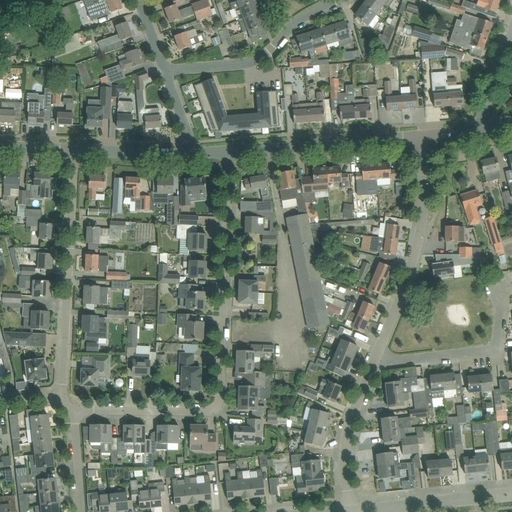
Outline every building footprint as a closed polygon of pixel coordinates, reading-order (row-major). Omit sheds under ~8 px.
[(84,0),(92,20),(111,13),(114,12),(123,9),(119,0),(84,0)] [(170,23),(195,14),(198,21),(213,15),(207,0),(206,0),(192,5),(192,6),(178,11),(176,5),(165,9),(170,23)] [(233,10),(235,9),(255,2),(254,0),(238,0),(239,2),(231,5),(233,10)] [(377,0),(367,0),(363,5),(376,15),(383,5),(377,0)] [(436,0),(428,0),(428,3),(449,9),(450,4),(436,0)] [(464,0),(461,7),(470,10),(472,3),(464,0)] [(478,0),(477,6),(486,9),(496,12),(499,0),(478,0)] [(216,4),(220,14),(225,13),(221,2),(216,4)] [(245,19),(259,14),(255,2),(235,9),(239,21),(245,19)] [(407,4),(402,2),(398,13),(403,14),(401,21),(404,22),(405,18),(407,18),(408,15),(407,15),(408,12),(404,11),(407,4)] [(408,4),(406,10),(419,14),(421,7),(408,4)] [(451,4),(450,10),(464,14),(465,8),(451,4)] [(376,15),(363,5),(356,16),(368,25),(376,15)] [(44,15),(47,22),(54,19),(52,12),(44,15)] [(245,19),(249,31),(263,26),(259,14),(245,19)] [(457,19),(455,25),(487,36),(492,23),(482,20),(464,14),(463,15),(461,21),(457,19)] [(391,25),(395,27),(399,17),(394,15),(391,25)] [(127,22),(119,25),(116,26),(119,34),(98,42),(102,55),(115,50),(112,44),(132,36),(127,22)] [(345,22),(333,26),(338,41),(350,37),(345,22)] [(386,52),(387,53),(389,45),(395,27),(387,24),(383,36),(380,34),(376,44),(378,46),(386,52)] [(405,24),(403,33),(412,35),(412,36),(419,38),(418,39),(430,42),(432,31),(405,24)] [(455,26),(449,42),(464,47),(471,50),(473,46),(483,49),(485,43),(486,44),(487,43),(488,40),(488,39),(487,38),(487,36),(455,25),(455,26)] [(263,26),(249,31),(254,43),(268,38),(263,26)] [(333,26),(321,30),(326,45),(338,41),(333,26)] [(222,30),(226,40),(230,38),(226,27),(222,28),(222,29),(222,30)] [(195,30),(183,34),(175,37),(180,50),(190,47),(207,40),(205,33),(197,35),(195,30)] [(321,30),(309,34),(314,49),(326,45),(321,30)] [(314,49),(309,34),(297,38),(302,53),(309,51),(311,59),(307,60),(307,66),(318,65),(318,61),(314,49)] [(76,48),(71,35),(61,39),(66,52),(76,48)] [(218,37),(212,39),(214,46),(220,44),(218,37)] [(421,42),(422,59),(445,58),(445,45),(421,42)] [(378,46),(375,49),(383,55),(386,52),(378,46)] [(445,54),(449,55),(462,59),(464,53),(447,48),(445,54)] [(132,52),(128,53),(126,54),(128,59),(119,62),(120,65),(105,70),(109,83),(125,77),(123,71),(142,64),(140,57),(141,55),(139,51),(137,50),(132,52)] [(342,51),(343,55),(343,56),(343,60),(354,59),(354,58),(354,52),(346,52),(345,50),(342,51)] [(301,59),(290,59),(290,68),(302,67),(301,59)] [(433,60),(433,70),(443,70),(443,60),(433,60)] [(339,64),(329,65),(330,75),(330,78),(331,99),(339,99),(339,94),(341,94),(341,87),(338,87),(337,79),(336,79),(336,71),(340,71),(339,64)] [(41,68),(41,74),(40,75),(45,81),(52,75),(52,70),(47,68),(41,68)] [(146,71),(135,75),(136,91),(144,90),(143,80),(149,78),(146,71)] [(446,72),(432,73),(432,77),(434,95),(434,98),(435,107),(449,106),(448,93),(448,86),(447,79),(446,72)] [(213,79),(194,86),(199,99),(218,92),(213,79)] [(456,79),(447,79),(448,86),(449,106),(464,105),(462,85),(456,86),(456,79)] [(126,85),(113,85),(112,97),(119,97),(119,93),(126,93),(126,85)] [(100,105),(110,106),(111,88),(101,87),(100,105)] [(45,89),(44,96),(39,95),(38,103),(29,103),(28,112),(29,112),(29,123),(30,124),(29,126),(36,126),(36,124),(44,124),(44,109),(51,109),(52,89),(45,89)] [(418,108),(417,95),(416,95),(416,90),(410,90),(410,96),(401,96),(401,97),(402,109),(418,108)] [(6,91),(5,97),(5,103),(9,103),(9,111),(0,110),(0,122),(14,123),(16,97),(16,91),(6,91)] [(277,91),(256,93),(258,107),(278,105),(277,91)] [(218,92),(199,99),(204,112),(223,105),(218,92)] [(387,110),(402,109),(401,97),(401,96),(392,97),(392,92),(386,92),(386,98),(387,110)] [(355,106),(355,100),(354,95),(347,95),(347,94),(341,95),(342,101),(339,102),(340,107),(340,110),(341,120),(356,119),(355,106)] [(58,113),(58,115),(58,125),(72,125),(74,99),(63,99),(63,105),(67,105),(66,113),(58,113)] [(370,99),(355,100),(355,106),(356,119),(371,118),(370,105),(370,99)] [(118,101),(118,118),(117,127),(132,128),(133,102),(118,101)] [(145,102),(137,103),(138,110),(138,113),(139,123),(146,123),(146,129),(161,128),(160,116),(159,109),(145,110),(145,102)] [(317,103),(308,104),(308,110),(309,123),(325,121),(324,112),(324,109),(323,109),(323,103),(317,103)] [(223,105),(204,112),(211,132),(215,132),(220,131),(221,131),(220,117),(227,117),(227,116),(223,105)] [(278,105),(258,107),(258,113),(258,114),(267,113),(268,127),(280,127),(278,105)] [(298,105),(293,105),(293,111),(293,114),(294,124),(309,123),(308,110),(299,111),(298,105)] [(86,121),(86,128),(93,128),(93,126),(102,127),(103,109),(88,108),(87,121),(86,121)] [(258,113),(248,114),(249,119),(249,124),(249,129),(268,127),(267,113),(258,114),(258,113)] [(227,117),(220,117),(221,131),(240,130),(239,115),(227,116),(227,117)] [(501,179),(499,173),(496,158),(482,162),(487,183),(501,179)] [(389,163),(375,164),(377,179),(377,186),(391,185),(390,178),(397,177),(397,170),(390,171),(389,163)] [(377,179),(375,164),(361,165),(362,173),(356,173),(357,180),(359,180),(367,180),(377,179)] [(321,166),(321,168),(312,169),(313,177),(300,178),(300,179),(305,203),(315,202),(329,200),(328,191),(327,183),(326,168),(325,166),(321,166)] [(340,167),(326,168),(327,183),(341,182),(342,188),(348,187),(347,174),(341,174),(340,167)] [(287,218),(289,231),(310,226),(310,224),(307,214),(307,213),(305,203),(300,179),(294,180),(292,171),(280,173),(283,188),(280,189),(282,201),(296,199),(299,215),(287,218)] [(5,172),(3,201),(10,201),(10,197),(10,189),(19,190),(19,185),(20,173),(5,172)] [(35,174),(34,191),(43,192),(43,199),(52,199),(52,191),(55,191),(55,180),(50,180),(50,174),(35,174)] [(90,176),(89,200),(95,201),(96,188),(105,189),(105,177),(105,174),(97,174),(97,176),(90,176)] [(267,188),(266,186),(265,176),(250,179),(251,180),(245,181),(247,191),(252,190),(253,190),(261,189),(262,197),(268,196),(266,188),(267,188)] [(126,190),(125,198),(131,198),(135,198),(135,209),(155,211),(154,204),(152,196),(140,196),(140,188),(140,178),(126,177),(126,187),(126,190)] [(184,179),(185,186),(181,186),(181,206),(190,207),(190,196),(206,195),(205,177),(184,179)] [(154,180),(154,193),(158,193),(158,196),(164,196),(164,195),(168,195),(168,204),(170,204),(170,226),(171,226),(179,226),(179,216),(179,197),(174,197),(174,189),(174,179),(159,179),(159,180),(154,180)] [(114,184),(113,208),(122,208),(123,184),(114,184)] [(372,211),(368,211),(366,187),(360,187),(360,194),(354,194),(355,213),(370,212),(370,217),(372,217),(372,211)] [(18,217),(25,217),(25,210),(26,191),(19,191),(17,216),(18,216),(18,217)] [(481,204),(480,199),(477,191),(461,196),(470,225),(480,222),(475,206),(481,204)] [(502,193),(506,209),(511,207),(511,203),(508,191),(502,193)] [(255,203),(256,213),(274,213),(272,203),(265,203),(255,203)] [(344,217),(351,219),(353,205),(344,203),(342,214),(345,215),(344,217)] [(25,217),(26,217),(41,218),(41,210),(25,210),(25,217)] [(276,244),(278,244),(278,237),(274,213),(256,213),(257,219),(246,218),(246,233),(257,233),(257,235),(263,235),(263,236),(262,244),(276,244)] [(313,213),(307,214),(310,224),(316,222),(313,213)] [(179,216),(179,226),(197,226),(198,226),(198,217),(179,216)] [(501,242),(494,216),(484,219),(492,245),(497,244),(501,255),(504,254),(501,242)] [(31,231),(38,231),(40,231),(40,225),(41,218),(26,217),(26,227),(31,227),(31,231)] [(381,223),(378,238),(398,241),(400,226),(395,226),(396,219),(385,217),(384,224),(381,223)] [(136,223),(120,222),(110,222),(110,229),(88,228),(87,243),(99,244),(99,243),(108,244),(108,239),(115,239),(116,230),(135,231),(136,223)] [(310,224),(310,226),(310,229),(329,231),(330,223),(310,224)] [(38,231),(38,239),(53,239),(54,225),(40,225),(40,231),(38,231)] [(179,226),(171,226),(171,229),(177,229),(177,239),(189,240),(188,251),(196,251),(206,252),(207,235),(197,235),(197,226),(179,226)] [(310,226),(289,231),(289,233),(308,328),(329,324),(327,315),(326,310),(310,229),(310,226)] [(445,242),(455,242),(463,242),(464,228),(445,228),(445,242)] [(314,239),(322,240),(323,232),(315,231),(314,239)] [(376,246),(375,252),(380,253),(379,257),(391,259),(392,255),(396,255),(397,248),(398,248),(399,247),(400,243),(398,242),(397,242),(398,241),(378,238),(372,237),(370,245),(376,246)] [(39,249),(14,247),(12,241),(8,242),(10,249),(9,249),(16,272),(20,271),(16,254),(30,254),(30,261),(39,261),(38,269),(51,269),(52,255),(39,254),(39,249)] [(459,248),(459,255),(459,258),(471,257),(483,257),(480,248),(471,248),(459,248)] [(160,253),(160,265),(159,283),(179,284),(180,276),(167,275),(167,265),(167,254),(160,253)] [(459,258),(459,255),(441,255),(441,263),(432,265),(433,277),(440,276),(440,278),(449,277),(449,275),(455,274),(454,267),(477,264),(479,263),(485,262),(483,257),(471,257),(459,258)] [(86,256),(86,272),(95,272),(107,272),(107,267),(107,266),(113,266),(113,261),(110,261),(110,257),(96,256),(86,256)] [(356,268),(361,270),(367,273),(371,265),(357,259),(353,267),(356,268)] [(183,261),(182,268),(190,268),(190,278),(195,278),(205,279),(206,262),(196,262),(190,261),(183,261)] [(380,263),(374,276),(385,281),(391,267),(382,263),(380,263)] [(22,267),(21,275),(35,276),(36,268),(31,268),(31,265),(24,265),(24,267),(22,267)] [(367,273),(361,270),(359,275),(357,279),(364,282),(367,273)] [(107,272),(106,280),(112,280),(130,281),(130,275),(127,275),(127,273),(107,272)] [(385,281),(374,276),(369,290),(379,294),(385,281)] [(130,281),(112,280),(111,288),(130,289),(130,281)] [(33,297),(40,297),(50,298),(51,283),(25,281),(25,289),(33,289),(33,297)] [(239,281),(239,292),(257,293),(258,282),(239,281)] [(0,302),(10,303),(20,303),(21,303),(21,295),(1,294),(2,283),(0,283),(0,302)] [(197,285),(187,285),(180,284),(180,299),(187,299),(186,309),(203,310),(204,293),(196,293),(197,285)] [(84,304),(94,304),(107,305),(108,295),(108,288),(99,288),(95,288),(85,287),(84,304)] [(257,293),(239,292),(238,304),(257,304),(257,293)] [(347,301),(344,309),(351,312),(354,304),(347,301)] [(363,302),(358,316),(369,320),(374,306),(363,302)] [(329,303),(326,310),(334,313),(338,315),(339,314),(341,310),(341,308),(329,303)] [(23,304),(23,317),(31,317),(30,329),(38,330),(48,330),(49,312),(35,312),(36,304),(26,304),(23,304)] [(351,312),(344,309),(340,317),(354,323),(352,329),(363,334),(369,320),(358,316),(351,312)] [(108,318),(129,320),(129,312),(108,311),(108,318)] [(128,325),(128,348),(136,348),(137,348),(137,346),(138,325),(135,325),(135,319),(134,318),(134,312),(129,312),(129,320),(129,325),(128,325)] [(185,339),(192,340),(202,340),(203,323),(193,323),(193,315),(183,315),(179,314),(178,328),(179,328),(179,338),(185,338),(185,339)] [(84,316),(83,333),(85,333),(85,340),(98,342),(99,338),(106,339),(107,327),(105,327),(105,325),(105,318),(98,318),(98,317),(93,317),(84,316)] [(328,335),(340,340),(343,333),(331,328),(328,335)] [(7,346),(32,347),(32,334),(3,332),(7,346)] [(342,340),(336,353),(352,359),(358,347),(342,340)] [(183,345),(183,351),(185,351),(185,354),(193,355),(198,349),(198,346),(183,345)] [(236,351),(236,363),(260,364),(260,352),(254,352),(236,351)] [(352,359),(336,353),(333,360),(329,358),(324,369),(342,377),(344,371),(347,372),(352,359)] [(185,354),(183,354),(179,354),(179,375),(182,375),(182,390),(191,391),(191,392),(198,392),(198,391),(200,391),(200,381),(201,382),(201,375),(200,375),(200,369),(193,369),(193,355),(185,354)] [(134,361),(133,374),(134,374),(134,376),(141,376),(141,375),(149,375),(150,365),(150,355),(135,355),(134,361)] [(92,357),(92,370),(82,370),(81,386),(97,387),(98,377),(108,377),(109,358),(92,357)] [(26,364),(25,364),(25,371),(26,371),(28,381),(34,380),(34,381),(40,380),(40,379),(46,379),(46,372),(47,372),(46,366),(45,366),(44,360),(38,361),(38,360),(31,360),(32,361),(25,362),(26,364)] [(246,374),(245,381),(266,381),(273,382),(273,374),(260,373),(260,364),(236,363),(236,373),(246,374)] [(310,363),(308,368),(315,372),(318,366),(310,363)] [(405,369),(406,378),(417,377),(416,368),(415,368),(405,369)] [(425,391),(426,409),(427,415),(434,414),(432,399),(444,398),(441,373),(436,374),(435,375),(435,376),(429,377),(431,390),(425,391)] [(454,374),(448,375),(448,374),(447,373),(441,373),(444,398),(450,397),(456,396),(454,374)] [(479,377),(481,391),(493,390),(496,417),(502,416),(501,403),(500,393),(499,389),(493,390),(492,375),(479,377)] [(469,393),(481,391),(479,377),(467,378),(469,393)] [(322,397),(325,398),(334,402),(341,387),(322,379),(319,385),(326,388),(322,397)] [(408,393),(418,392),(425,391),(423,379),(416,380),(416,385),(401,387),(400,382),(385,383),(387,395),(408,393)] [(498,380),(499,389),(500,393),(509,392),(508,380),(498,380)] [(237,395),(237,399),(257,399),(269,400),(269,389),(265,389),(266,381),(245,381),(245,387),(239,386),(239,393),(237,395)] [(302,385),(299,393),(304,395),(307,388),(302,385)] [(307,388),(304,395),(315,400),(318,393),(307,388)] [(414,403),(415,410),(426,409),(425,391),(418,392),(419,402),(414,403)] [(409,399),(408,393),(387,395),(388,408),(403,406),(403,402),(407,401),(409,399)] [(257,399),(237,399),(237,402),(238,404),(238,410),(252,411),(252,417),(264,418),(265,407),(257,407),(257,399)] [(447,424),(455,423),(460,423),(465,423),(464,407),(463,405),(456,406),(457,417),(447,418),(447,424)] [(470,406),(464,407),(465,423),(472,422),(470,406)] [(48,416),(42,416),(41,409),(26,411),(27,418),(31,417),(33,430),(49,428),(48,416)] [(309,421),(326,425),(329,426),(330,421),(327,420),(329,414),(312,409),(309,421)] [(426,409),(415,410),(409,411),(410,419),(427,417),(427,415),(426,409)] [(382,430),(382,431),(398,429),(406,428),(405,418),(397,419),(396,417),(381,419),(382,425),(380,426),(380,430),(382,430)] [(7,428),(1,428),(0,421),(0,420),(0,438),(2,438),(3,446),(9,445),(7,428)] [(11,421),(12,433),(18,432),(19,432),(18,420),(11,421)] [(238,426),(237,428),(234,427),(234,444),(244,444),(254,445),(254,437),(261,437),(262,421),(258,420),(248,420),(247,428),(239,428),(238,426)] [(309,421),(307,432),(326,437),(327,432),(324,431),(326,425),(309,421)] [(492,435),(492,441),(493,455),(500,454),(501,470),(511,468),(511,453),(511,454),(511,442),(499,443),(497,421),(491,422),(492,435)] [(481,429),(486,433),(490,427),(485,423),(481,429)] [(90,443),(101,444),(101,425),(90,425),(90,443)] [(111,451),(117,451),(117,438),(111,438),(112,426),(101,425),(101,444),(101,453),(111,453),(111,451)] [(117,438),(117,451),(117,455),(126,455),(127,450),(134,450),(134,444),(134,426),(123,426),(123,438),(117,438)] [(134,426),(134,450),(134,454),(151,454),(151,440),(145,440),(145,426),(134,426)] [(151,438),(151,440),(151,454),(155,454),(156,450),(168,450),(168,444),(168,426),(157,426),(157,438),(151,438)] [(179,426),(168,426),(168,444),(179,444),(179,436),(179,426)] [(190,426),(190,436),(190,444),(202,445),(202,451),(216,451),(216,445),(216,435),(207,435),(208,426),(190,426)] [(416,427),(417,437),(418,444),(424,443),(423,427),(416,427)] [(33,430),(34,443),(51,441),(49,428),(33,430)] [(398,429),(382,431),(384,443),(399,441),(398,429)] [(326,437),(307,432),(304,443),(320,447),(322,441),(325,442),(326,437)] [(402,438),(403,446),(418,444),(417,437),(402,438)] [(454,438),(446,439),(447,450),(455,449),(454,438)] [(34,443),(36,455),(52,453),(51,441),(34,443)] [(418,444),(403,446),(402,446),(403,454),(418,452),(418,444)] [(456,445),(455,445),(457,459),(463,458),(464,458),(462,444),(456,445)] [(475,457),(476,473),(489,471),(486,449),(475,450),(475,457)] [(377,455),(378,467),(399,464),(397,452),(392,453),(377,455)] [(52,453),(36,455),(29,456),(31,475),(46,474),(45,467),(54,466),(52,453)] [(302,476),(304,476),(323,474),(323,473),(321,473),(321,470),(322,470),(321,463),(320,463),(319,460),(308,461),(308,454),(290,456),(292,469),(301,468),(302,476)] [(267,456),(260,456),(261,467),(268,467),(268,466),(267,456)] [(3,458),(3,462),(4,467),(11,466),(10,457),(3,458)] [(476,473),(475,457),(464,458),(463,458),(464,474),(476,473)] [(451,460),(438,461),(440,476),(452,475),(451,460)] [(440,476),(438,461),(426,462),(427,478),(440,476)] [(399,464),(378,467),(379,479),(394,477),(394,479),(401,478),(400,471),(408,470),(409,480),(409,481),(413,480),(413,481),(416,480),(415,469),(414,462),(399,464)] [(172,466),(165,466),(166,478),(173,477),(172,466)] [(5,471),(5,475),(6,483),(13,482),(12,470),(5,471)] [(117,470),(108,471),(108,480),(114,480),(117,476),(117,470)] [(256,470),(257,479),(250,479),(252,498),(265,496),(262,470),(256,470)] [(253,498),(252,498),(250,479),(243,480),(242,472),(237,472),(238,481),(240,499),(240,500),(253,498)] [(227,500),(240,499),(238,481),(231,481),(230,473),(224,474),(227,500)] [(37,486),(39,486),(40,494),(57,492),(55,479),(47,480),(46,474),(31,475),(32,483),(37,486)] [(323,474),(304,476),(305,483),(297,484),(298,493),(316,491),(315,488),(324,487),(324,483),(325,483),(324,475),(323,475),(323,474)] [(205,484),(198,485),(200,503),(212,502),(211,492),(209,475),(204,476),(205,484)] [(200,504),(200,503),(198,485),(190,486),(189,477),(184,478),(185,486),(187,505),(200,504)] [(269,479),(271,496),(278,495),(277,485),(279,485),(278,478),(269,479)] [(175,506),(187,505),(185,486),(178,487),(177,479),(172,479),(173,496),(175,506)] [(151,509),(149,491),(143,492),(142,484),(138,485),(137,480),(130,481),(131,491),(132,501),(139,501),(140,510),(151,509)] [(155,490),(149,491),(151,509),(162,507),(161,498),(165,498),(164,483),(154,484),(155,490)] [(115,495),(109,495),(110,511),(118,511),(128,511),(128,503),(126,493),(126,490),(114,491),(115,495)] [(40,494),(41,506),(58,504),(57,492),(40,494)] [(110,511),(109,495),(104,496),(103,493),(92,494),(93,507),(99,506),(99,511),(110,511)] [(16,511),(15,496),(0,497),(0,511),(16,511)]
